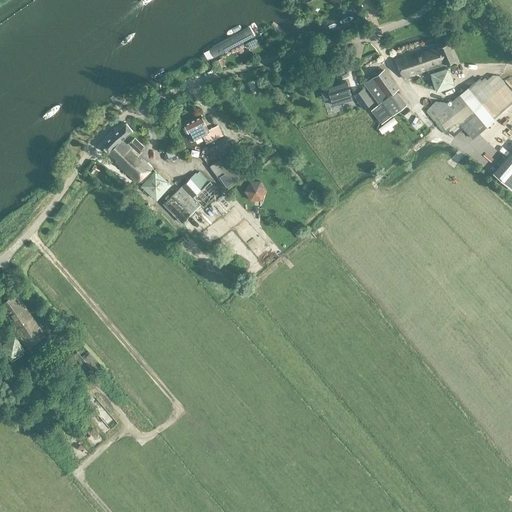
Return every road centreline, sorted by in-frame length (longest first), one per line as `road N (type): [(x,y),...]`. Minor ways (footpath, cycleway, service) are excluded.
road 1 (unclassified): [(0,258),(137,100),(198,73),(374,35),(416,18),(431,0)]
road 2 (track): [(27,233),(179,410),(142,440),(93,384)]
road 3 (track): [(128,425),(77,472),(111,511)]
